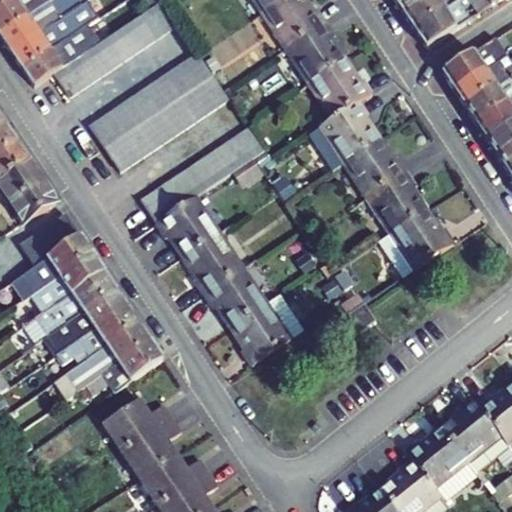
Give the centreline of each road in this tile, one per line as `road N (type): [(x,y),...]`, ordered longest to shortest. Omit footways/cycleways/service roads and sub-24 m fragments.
road 1 (residential): [(279,493),(0,77)]
road 2 (residential): [(511,308),(279,493)]
road 3 (residential): [(411,79),(511,231)]
road 4 (residential): [(411,79),(511,13)]
